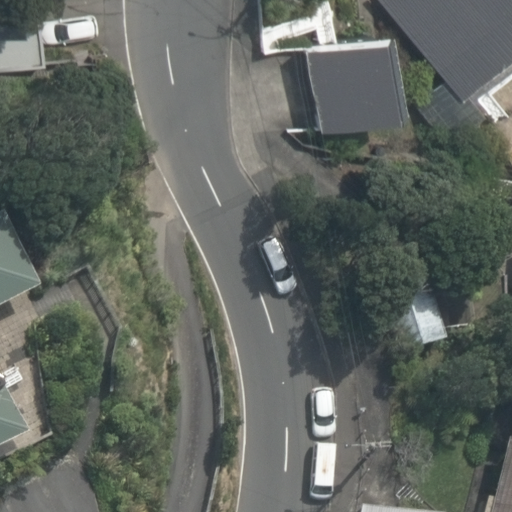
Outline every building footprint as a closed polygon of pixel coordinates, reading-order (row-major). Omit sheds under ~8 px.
[(378,0),(463,96),(511,54),(511,4),(508,0),(378,0)] [(377,24),(290,39),(304,117),(391,102),(377,24)] [(0,238),(0,472),(21,462),(0,421),(0,337),(40,318),(0,238)] [(451,350),(437,263),(380,272),(394,359),(451,350)] [(511,511),(511,436),(500,433),(477,511),(511,511)]
